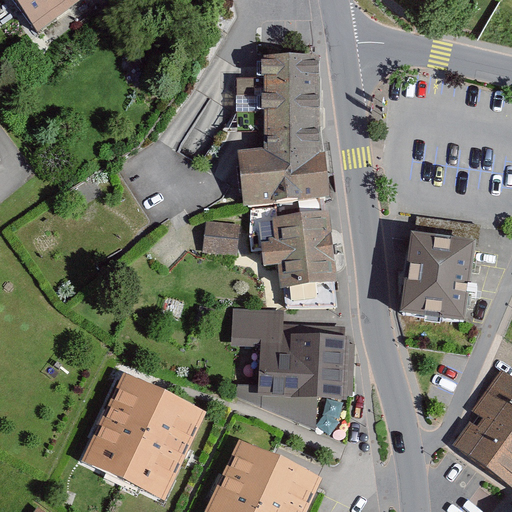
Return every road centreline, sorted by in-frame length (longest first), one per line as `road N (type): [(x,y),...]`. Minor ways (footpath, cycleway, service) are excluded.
road 1 (secondary): [(342,43),(367,252),(416,511)]
road 2 (tertiary): [(342,43),(385,44),(511,72)]
